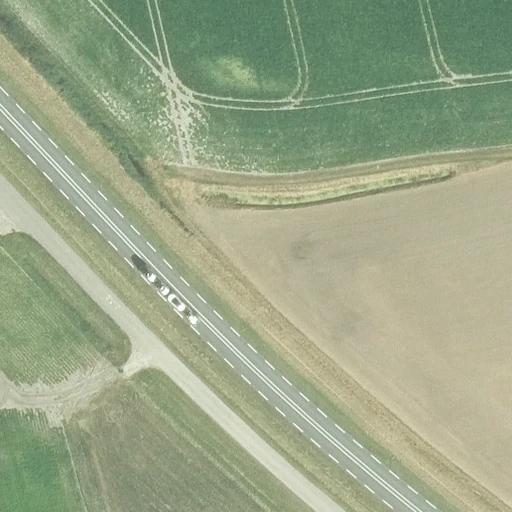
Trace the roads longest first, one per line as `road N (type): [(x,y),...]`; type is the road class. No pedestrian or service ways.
road 1 (primary): [(420,511),(224,338),(0,104)]
road 2 (unclassified): [(331,511),(153,351),(0,188)]
road 3 (track): [(182,170),(244,179),(322,175),(511,151)]
